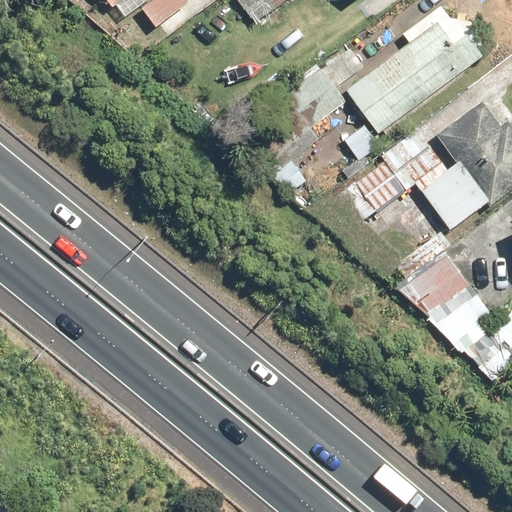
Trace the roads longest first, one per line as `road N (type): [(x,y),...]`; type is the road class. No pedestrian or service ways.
road 1 (motorway): [(0,168),(431,511)]
road 2 (motorway): [(350,511),(0,231)]
